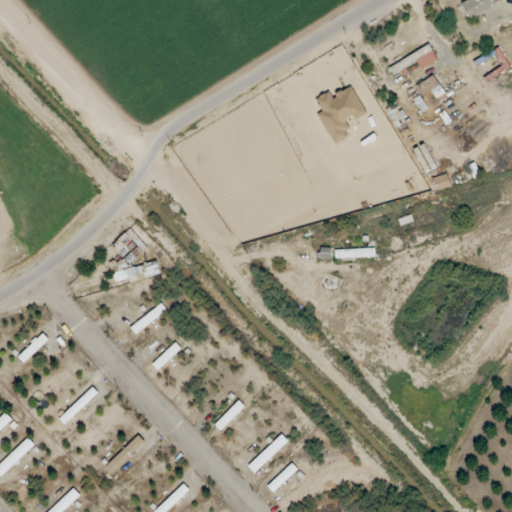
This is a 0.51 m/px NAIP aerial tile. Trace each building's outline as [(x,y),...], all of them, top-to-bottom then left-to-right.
[(501,0),(467,0),(459,5),(469,20),(501,0)] [(438,61),(429,45),(389,68),(393,76),(402,71),(402,72),(416,64),(420,71),(438,61)] [(415,87),(423,97),(430,92),(436,100),(445,94),(432,75),(415,87)] [(425,174),(436,169),(424,144),(414,149),(425,174)] [(433,178),(436,191),(450,188),(447,175),(433,178)] [(336,258),(374,257),(374,249),(336,250),(336,258)] [(160,273),(156,261),(127,269),(125,261),(110,265),(116,285),(160,273)] [(134,334),(167,313),(163,306),(129,326),(134,334)] [(48,340),(43,334),(18,358),(23,364),(48,340)] [(181,349),(175,343),(152,365),(158,371),(181,349)] [(98,394),(92,388),(59,419),(65,425),(98,394)] [(245,408),(239,402),(215,425),(220,431),(245,408)] [(0,418),(0,431),(12,420),(6,413),(0,418)] [(248,467),(254,474),(288,442),(282,435),(248,467)] [(105,468),(111,475),(146,443),(139,436),(105,468)] [(34,446),(28,439),(0,465),(0,476),(1,477),(34,446)] [(297,470),(292,464),(267,487),(273,493),(297,470)] [(166,511),(189,491),(183,485),(154,511),(166,511)]
